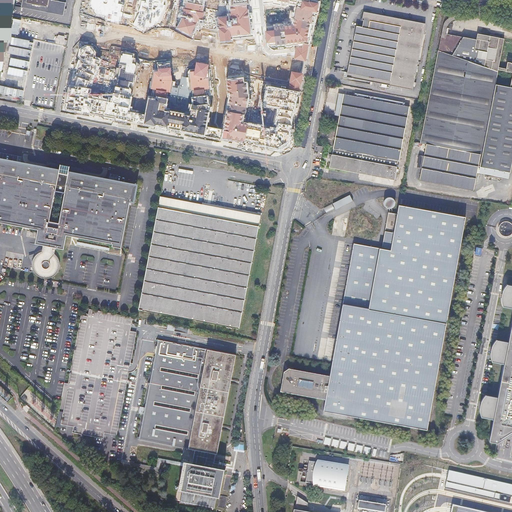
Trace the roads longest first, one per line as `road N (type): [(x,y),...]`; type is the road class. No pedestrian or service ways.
road 1 (secondary): [(295,171),(252,415),(258,483)]
road 2 (secondary): [(0,109),(290,162)]
road 3 (unknown): [(75,425),(127,436),(149,331),(106,326)]
road 4 (primary): [(117,511),(0,405)]
road 5 (secondary): [(330,11),(297,158)]
